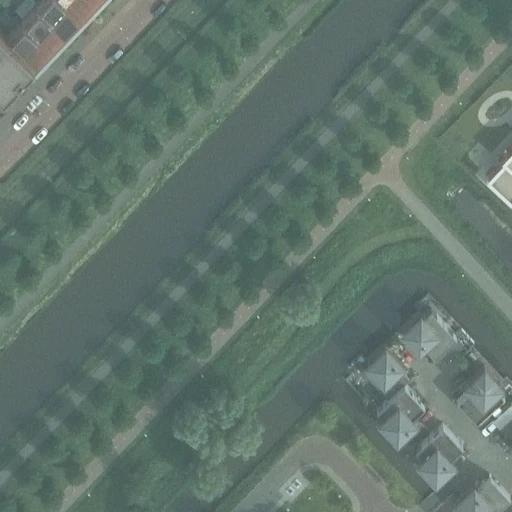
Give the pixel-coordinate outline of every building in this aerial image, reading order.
[(78,12),(66,0),(39,0),(37,2),(64,27),(78,12)] [(89,0),(66,0),(78,12),(89,0)] [(64,27),(37,2),(23,18),(49,43),(64,27)] [(49,43),(23,18),(8,34),(34,59),(49,43)] [(0,94),(25,68),(34,59),(8,34),(0,26),(0,94)] [(505,158),(488,176),(511,198),(511,196),(511,147),(503,156),(505,158)] [(422,314),(419,311),(401,328),(418,346),(422,342),(434,355),(456,335),(430,307),(422,314)] [(362,370),(387,397),(387,398),(404,382),(404,383),(410,378),(397,365),(401,361),(384,343),(367,360),(370,363),(362,370)] [(500,383),(483,365),(465,382),(469,385),(463,391),(468,396),(461,403),(476,419),(504,393),(497,386),(500,383)] [(419,398),(404,383),(404,382),(387,398),(387,397),(376,408),(383,415),(380,418),(396,436),(414,419),(411,416),(417,410),(412,405),(419,398)] [(511,414),(500,426),(511,439),(508,443),(511,446),(511,414)] [(421,456),(418,459),(434,477),(452,460),(449,457),(462,445),(442,423),(414,449),(421,456)] [(473,483),(455,499),(466,511),(492,511),(510,496),(494,480),(488,486),(483,481),(477,487),(473,483)]
